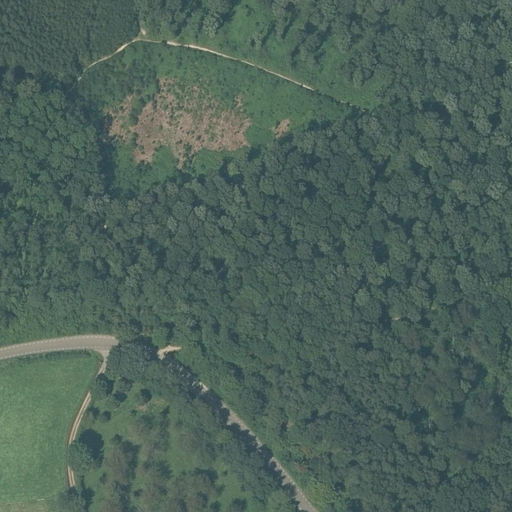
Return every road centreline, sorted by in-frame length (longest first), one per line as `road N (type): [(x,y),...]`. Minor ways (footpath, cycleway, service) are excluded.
road 1 (track): [(511,293),(338,333),(167,347)]
road 2 (tertiary): [(308,511),(183,377),(114,344)]
road 3 (unknown): [(511,62),(305,0)]
